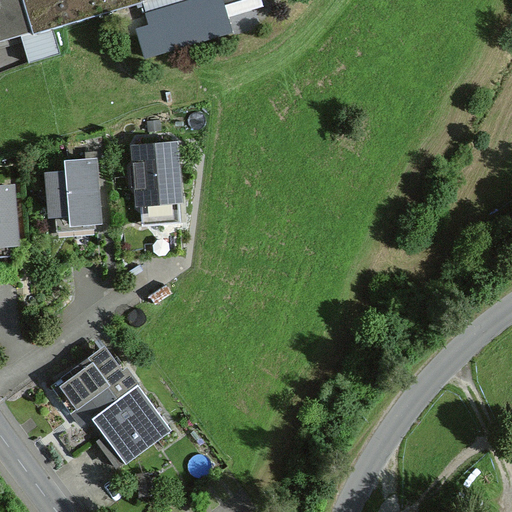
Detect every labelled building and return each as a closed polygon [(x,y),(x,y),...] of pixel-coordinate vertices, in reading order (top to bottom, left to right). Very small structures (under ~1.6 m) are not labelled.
[(0,0),(0,49),(14,46),(20,71),(55,63),(48,35),(130,14),(132,22),(218,0),(0,0)] [(184,209),(180,147),(132,150),(137,212),(184,209)] [(49,226),(62,225),(63,235),(102,233),(98,165),(62,166),(63,180),(47,181),(49,226)] [(0,252),(21,251),(15,189),(0,190),(0,252)] [(94,351),(41,389),(64,422),(74,415),(116,476),(171,437),(132,382),(121,390),(94,351)]
